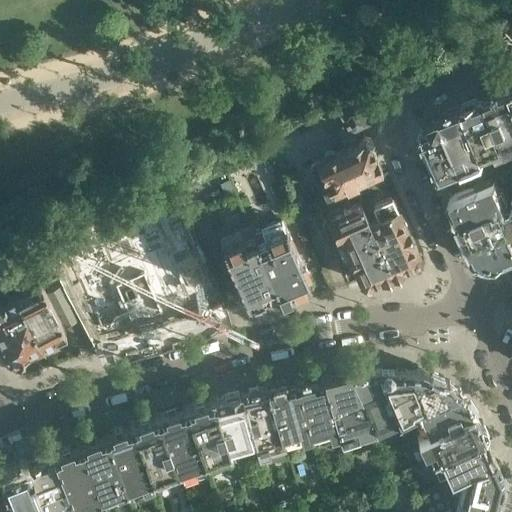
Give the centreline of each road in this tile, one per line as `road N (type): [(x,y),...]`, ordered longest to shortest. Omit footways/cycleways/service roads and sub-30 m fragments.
road 1 (residential): [(3,425),(224,344),(470,304)]
road 2 (residential): [(511,55),(412,96),(402,122),(407,156),(470,304)]
